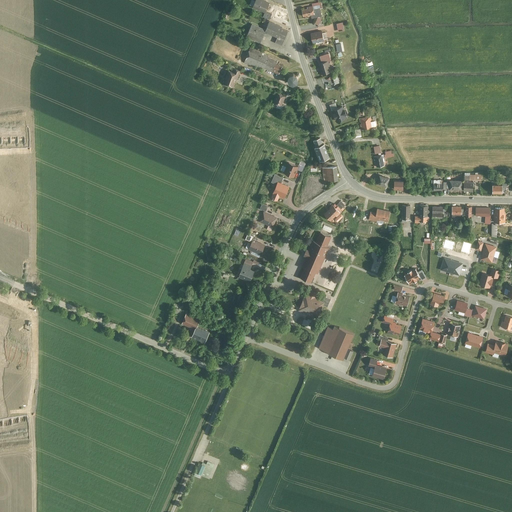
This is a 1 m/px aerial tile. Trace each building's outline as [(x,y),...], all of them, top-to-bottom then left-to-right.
[(266,12),(271,2),(266,0),(256,0),(254,7),(266,12)] [(323,0),(313,2),(314,5),(315,9),(321,8),(324,7),(323,0)] [(313,15),(314,17),(323,15),(321,8),(315,9),(314,5),(308,6),(309,7),(303,8),(305,16),(309,15),(309,16),(313,15)] [(283,44),(289,30),(283,28),(284,26),(271,20),(267,29),(266,31),(279,37),(277,42),(283,44)] [(261,41),(266,31),(267,29),(253,23),(248,36),(261,41)] [(325,40),(323,29),(312,32),(314,42),(325,40)] [(269,55),(252,48),(246,62),(263,69),(263,68),(266,67),(280,73),(283,65),(277,62),(277,61),(268,57),(269,55)] [(332,60),(330,52),(321,55),(323,62),(320,63),(323,73),(333,70),(330,60),(332,60)] [(236,72),(228,69),(224,83),(235,87),(238,79),(242,70),(237,68),(236,72)] [(296,73),(292,75),(290,79),(292,83),(296,84),(300,82),(301,79),(300,75),(296,73)] [(283,105),(287,95),(278,92),(274,102),(283,105)] [(339,121),(349,117),(344,105),(334,109),(339,121)] [(373,120),(372,116),(360,118),(361,122),(362,122),(364,130),(373,128),(371,121),(373,120)] [(324,143),(321,136),(315,139),(317,145),(316,146),(321,160),(331,156),(326,142),(324,143)] [(386,158),(395,156),(394,153),(393,153),(392,150),(386,152),(387,154),(385,155),(386,158)] [(386,161),(384,154),(374,156),(375,160),(377,159),(378,166),(385,165),(385,161),(386,161)] [(296,176),(301,165),(289,160),(285,171),(296,176)] [(340,179),(338,165),(323,167),(325,180),(340,179)] [(391,177),(381,174),(378,183),(389,186),(391,177)] [(320,189),(324,189),(323,182),(320,182),(319,177),(314,178),(314,180),(310,180),(310,185),(314,185),(314,191),(320,191),(320,189)] [(463,188),(463,180),(451,179),(451,188),(463,188)] [(405,180),(396,180),(395,188),(405,188),(405,180)] [(290,185),(279,181),(272,197),(279,199),(280,195),(285,197),(290,185)] [(504,184),(494,184),(494,192),(504,193),(504,184)] [(340,210),(334,203),(330,206),(332,208),(326,213),(332,219),(340,210)] [(412,203),(403,203),(403,217),(412,217),(412,203)] [(431,204),(421,204),(420,214),(416,214),(416,222),(420,222),(421,219),(430,219),(431,204)] [(462,212),(462,204),(453,204),(453,213),(462,212)] [(445,205),(434,205),(434,217),(445,217),(445,205)] [(491,205),(477,205),(477,214),(491,215),(491,205)] [(506,206),(496,206),(496,212),(495,212),(495,221),(507,222),(507,211),(506,211),(506,206)] [(388,220),(391,210),(379,207),(378,211),(372,210),(370,218),(379,220),(379,218),(388,220)] [(279,216),(264,210),(260,220),(275,226),(279,216)] [(325,223),(323,227),(332,231),(334,226),(325,223)] [(307,250),(304,249),(301,255),(305,257),(300,266),(303,268),(300,276),(310,280),(314,271),(316,272),(327,247),(324,246),(329,236),(318,232),(314,242),(311,240),(307,250)] [(267,244),(254,239),(250,249),(263,254),(267,244)] [(499,246),(486,242),(482,258),(494,262),(499,246)] [(441,268),(460,274),(463,263),(445,257),(441,268)] [(253,265),(245,262),(239,276),(252,281),(256,270),(251,268),(253,265)] [(491,274),(484,271),(480,283),(491,287),(494,276),(499,277),(502,269),(493,267),(491,274)] [(404,274),(408,282),(419,277),(415,269),(404,274)] [(310,292),(306,291),(299,310),(320,318),(325,304),(329,306),(332,298),(326,296),(325,300),(316,297),(318,291),(312,288),(310,292)] [(405,292),(399,290),(396,303),(400,304),(401,303),(408,305),(411,295),(404,294),(405,292)] [(446,295),(435,291),(431,304),(439,306),(440,303),(444,304),(446,295)] [(468,307),(469,302),(459,299),(456,309),(466,312),(468,307)] [(488,308),(476,304),(475,309),(473,314),(485,318),(488,308)] [(202,318),(187,312),(183,323),(196,328),(193,336),(206,342),(211,330),(199,325),(202,318)] [(390,323),(388,332),(394,334),(395,332),(400,334),(403,325),(397,323),(398,322),(394,321),(396,317),(386,314),(384,321),(390,323)] [(502,320),(500,326),(511,329),(511,316),(506,315),(505,321),(502,320)] [(433,331),(436,320),(424,317),(421,328),(433,331)] [(459,331),(461,324),(452,321),(450,327),(448,327),(447,333),(460,336),(461,331),(459,331)] [(330,330),(326,328),(317,347),(339,357),(350,333),(332,325),(330,330)] [(442,333),(433,331),(431,337),(440,340),(442,333)] [(485,336),(469,331),(466,342),(481,347),(485,336)] [(448,334),(442,332),(442,333),(440,340),(446,342),(448,334)] [(398,342),(383,338),(381,345),(386,347),(384,353),(394,356),(398,342)] [(497,344),(489,342),(487,351),(495,354),(496,351),(506,354),(510,343),(498,340),(497,344)] [(351,352),(346,350),(343,358),(348,360),(351,352)] [(385,378),(388,367),(377,364),(378,359),(372,357),(370,364),(376,366),(374,374),(385,378)] [(207,464),(201,461),(195,475),(201,477),(202,474),(210,477),(215,463),(209,460),(207,464)]
